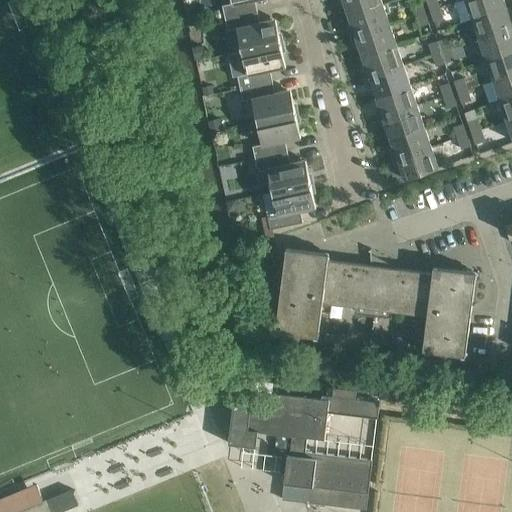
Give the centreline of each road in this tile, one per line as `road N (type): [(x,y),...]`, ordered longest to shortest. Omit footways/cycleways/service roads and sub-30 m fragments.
road 1 (residential): [(348,201),(302,0)]
road 2 (residential): [(500,357),(508,281),(478,206)]
